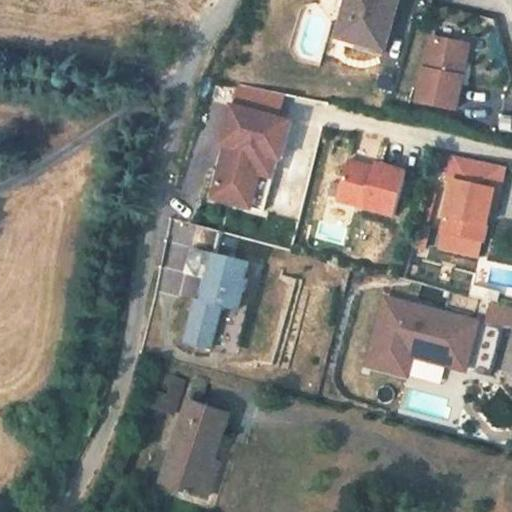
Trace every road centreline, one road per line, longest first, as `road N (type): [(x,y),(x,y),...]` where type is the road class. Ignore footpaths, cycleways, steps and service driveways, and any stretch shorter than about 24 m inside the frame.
road 1 (residential): [(58,511),(93,456),(193,81)]
road 2 (residential): [(193,81),(0,173)]
road 3 (track): [(0,31),(123,49),(193,81)]
